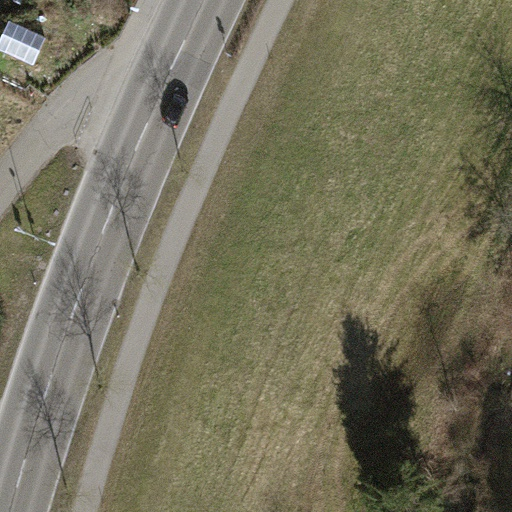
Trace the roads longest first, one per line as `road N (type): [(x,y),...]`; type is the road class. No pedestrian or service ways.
road 1 (secondary): [(182,56),(12,511)]
road 2 (residential): [(182,56),(88,93),(0,195)]
